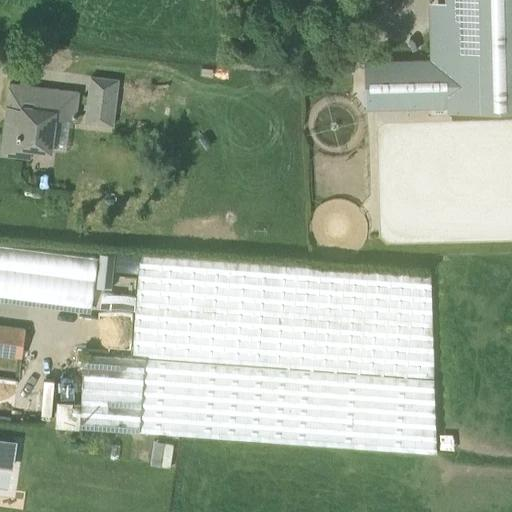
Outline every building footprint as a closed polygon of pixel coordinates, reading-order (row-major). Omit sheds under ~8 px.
[(511,107),(511,0),(448,0),(449,26),(431,26),(432,61),(366,63),(367,105),(451,103),(451,110),(511,107)] [(114,126),(120,79),(91,75),(85,123),(114,126)] [(76,120),(80,92),(10,83),(1,154),(31,158),(32,150),(53,152),(57,118),(76,120)] [(0,296),(91,308),(97,257),(0,245),(0,296)] [(437,452),(432,275),(140,254),(136,318),(133,357),(98,354),(86,353),(80,426),(437,452)] [(0,353),(21,357),(25,329),(0,325),(0,353)] [(0,438),(0,451),(14,454),(16,440),(0,438)]
